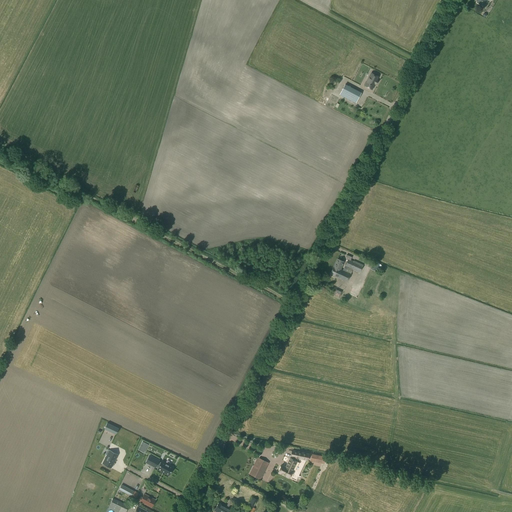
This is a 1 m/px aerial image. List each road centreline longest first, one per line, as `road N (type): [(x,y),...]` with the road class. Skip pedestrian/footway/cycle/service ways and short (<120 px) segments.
road 1 (unclassified): [(187,511),(450,0)]
road 2 (track): [(292,304),(0,150)]
